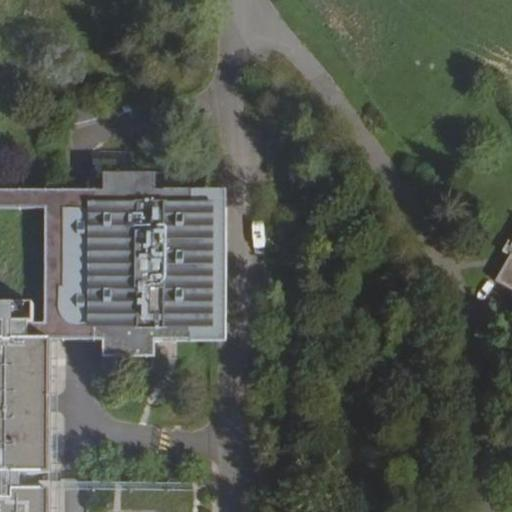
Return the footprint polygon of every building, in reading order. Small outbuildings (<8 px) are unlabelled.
[(0,218),(84,219),(84,211),(92,212),(92,196),(66,196),(0,195),(0,218)] [(84,211),(84,219),(84,328),(92,328),(92,343),(182,343),(182,329),(199,329),(200,213),(181,213),(181,196),(92,196),(92,212),(84,211)] [(511,234),(505,246),(511,249),(511,254),(495,283),(511,293),(511,234)] [(84,328),(0,327),(0,342),(43,343),(92,343),(92,328),(84,328)] [(0,511),(42,511),(43,343),(0,342),(0,511)] [(83,486),(83,471),(64,471),(65,487),(83,486)]
